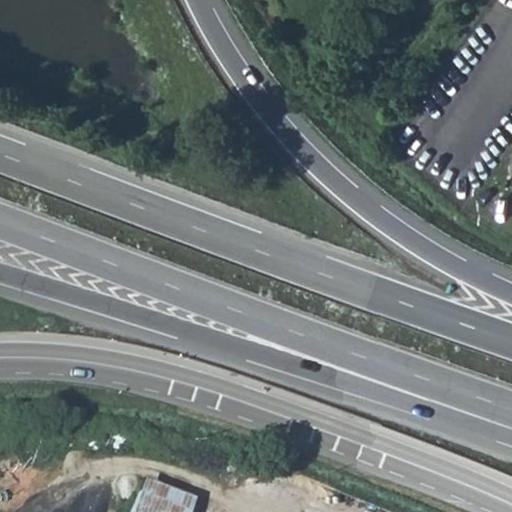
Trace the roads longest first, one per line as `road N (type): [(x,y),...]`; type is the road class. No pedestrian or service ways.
road 1 (trunk): [(511,341),(0,153)]
road 2 (trunk): [(0,221),(511,408)]
road 3 (trunk): [(0,271),(511,434)]
road 4 (tertiary): [(511,504),(196,391),(40,361),(0,363)]
road 5 (trunk): [(511,295),(462,273),(347,194),(243,71),(207,0)]
